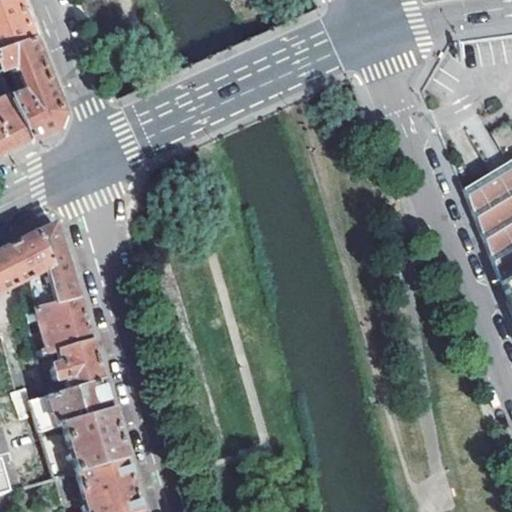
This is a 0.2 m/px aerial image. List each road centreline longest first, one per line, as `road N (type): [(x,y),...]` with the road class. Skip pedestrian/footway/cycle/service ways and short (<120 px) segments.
road 1 (residential): [(369,38),(511,408)]
road 2 (residential): [(92,161),(178,511)]
road 3 (tertiary): [(369,38),(92,161)]
road 4 (residential): [(42,0),(85,110),(92,161)]
road 5 (tertiary): [(511,6),(415,20),(369,38)]
